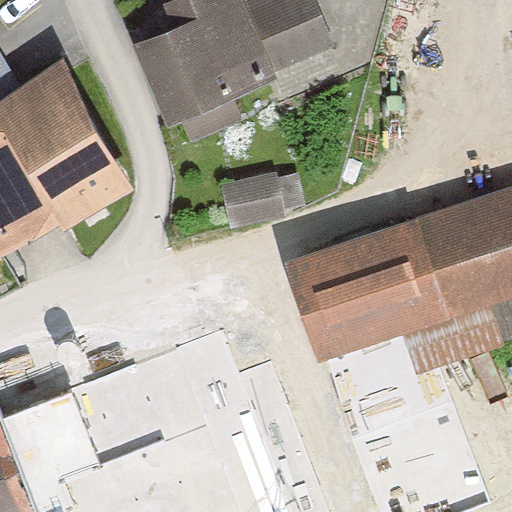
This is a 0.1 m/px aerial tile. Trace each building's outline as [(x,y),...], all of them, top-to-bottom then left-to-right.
[(166,0),(176,20),(125,44),(164,126),(176,120),(186,139),(270,99),(260,78),(334,43),(313,0),(166,0)] [(0,91),(19,81),(0,48),(0,91)] [(0,91),(0,247),(131,174),(64,57),(19,81),(0,91)] [(277,167),(221,181),(231,221),(306,202),(297,169),(279,174),(277,167)] [(511,186),(283,263),(317,364),(403,336),(417,375),(511,342),(511,186)] [(241,278),(0,372),(0,511),(189,511),(262,484),(233,411),(285,390),(241,278)] [(270,433),(275,432),(281,430),(285,426),(288,421),(289,416),(288,410),(285,405),(281,401),(275,399),(270,398),(264,399),(259,403),(256,407),(254,413),(254,418),(256,424),(259,428),(264,431),(270,433)] [(274,463),(279,466),(285,467),(291,466),(296,463),(300,459),(303,453),(303,448),(302,443),(299,438),(295,435),(290,433),(284,432),(279,433),(274,436),(271,440),(268,446),(268,452),(270,458),(274,463)]
